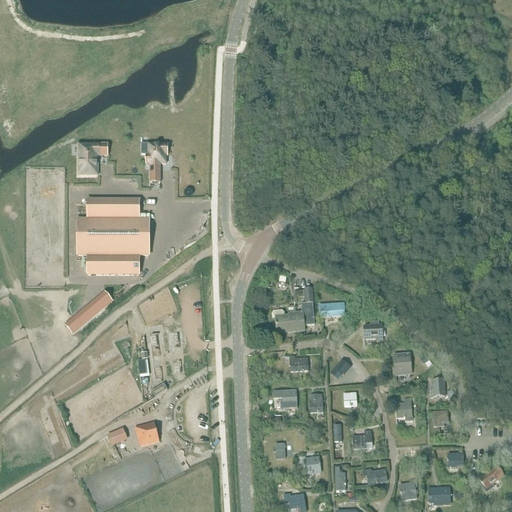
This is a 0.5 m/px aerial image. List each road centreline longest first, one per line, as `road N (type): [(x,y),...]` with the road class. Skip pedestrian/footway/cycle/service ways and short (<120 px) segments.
road 1 (unclassified): [(251,254),(282,226),(460,135),(511,93)]
road 2 (unknown): [(0,499),(124,422),(187,422),(200,395),(238,371)]
road 3 (unclassified): [(238,353),(315,344),(354,362),(379,401),(392,453),(382,511)]
road 4 (unknown): [(0,422),(119,317),(214,250)]
road 5 (unclassified): [(251,254),(226,230),(223,197),(231,50),(245,0)]
road 6 (unclassified): [(246,511),(238,353)]
